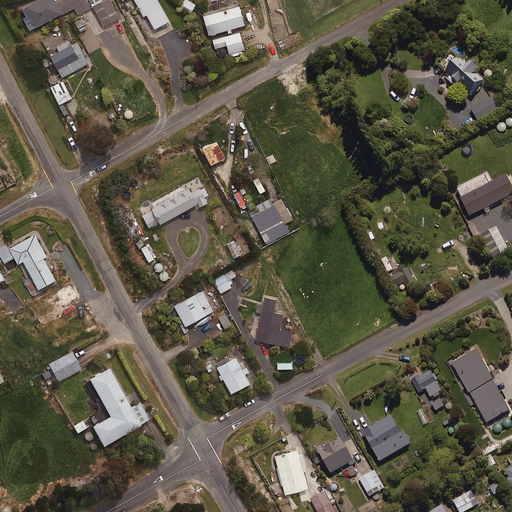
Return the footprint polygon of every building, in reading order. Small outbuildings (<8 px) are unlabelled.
[(56,0),(55,1),(53,0),(34,0),(18,8),(29,29),(73,7),(77,14),(93,6),(103,25),(119,17),(110,0),(56,0)] [(134,0),(143,15),(145,14),(153,29),(169,20),(157,0),(134,0)] [(195,4),(188,0),(183,0),(180,7),(190,13),(195,4)] [(231,28),(244,24),(239,5),(203,16),(208,35),(227,29),(227,33),(231,33),(231,28)] [(244,50),(239,32),(212,39),(214,48),(226,45),(229,54),(244,50)] [(88,63),(76,41),(73,43),(50,55),(62,77),(88,63)] [(461,55),(454,62),(450,67),(442,76),(456,88),(458,85),(470,96),(483,81),(476,74),(478,71),(461,55)] [(71,98),(62,80),(50,87),(59,104),(71,98)] [(501,111),(493,97),(471,110),(479,123),(501,111)] [(225,157),(216,140),(201,148),(210,165),(225,157)] [(511,195),(511,185),(506,175),(462,198),(472,216),(511,195)] [(205,196),(196,180),(150,207),(159,223),(205,196)] [(292,218),(280,197),(249,213),(266,243),(288,231),(284,223),(292,218)] [(58,275),(36,230),(8,244),(17,262),(24,259),(37,285),(58,275)] [(509,250),(499,231),(483,240),(493,259),(509,250)] [(241,253),(234,240),(226,244),(234,257),(241,253)] [(407,264),(401,251),(382,259),(388,273),(407,264)] [(416,282),(408,268),(391,277),(396,287),(405,283),(407,287),(416,282)] [(235,276),(231,269),(213,280),(220,293),(231,286),(227,280),(235,276)] [(213,311),(202,291),(174,305),(185,326),(213,311)] [(276,299),(264,297),(256,340),(288,346),(291,332),(279,330),(282,314),(273,312),(276,299)] [(510,411),(477,350),(452,363),(485,424),(510,411)] [(80,369),(70,352),(46,365),(56,382),(80,369)] [(248,372),(239,355),(230,359),(228,355),(215,362),(230,393),(249,383),(244,374),(248,372)] [(129,408),(108,368),(88,379),(108,417),(91,427),(102,446),(148,421),(138,403),(129,408)] [(442,393),(430,369),(411,378),(418,393),(424,390),(435,412),(444,407),(438,395),(442,393)] [(409,446),(392,416),(363,432),(380,462),(409,446)] [(85,428),(81,421),(72,426),(76,433),(85,428)] [(353,462),(342,440),(319,452),(331,474),(353,462)] [(308,488),(297,449),(274,455),(285,494),(308,488)] [(496,465),(491,455),(485,458),(490,468),(496,465)] [(384,489),(375,471),(360,479),(369,497),(384,489)] [(488,487),(492,496),(501,491),(497,482),(488,487)] [(333,499),(329,490),(311,499),(317,511),(335,511),(329,501),(333,499)] [(465,511),(480,504),(472,491),(453,501),(459,511),(465,511)]
